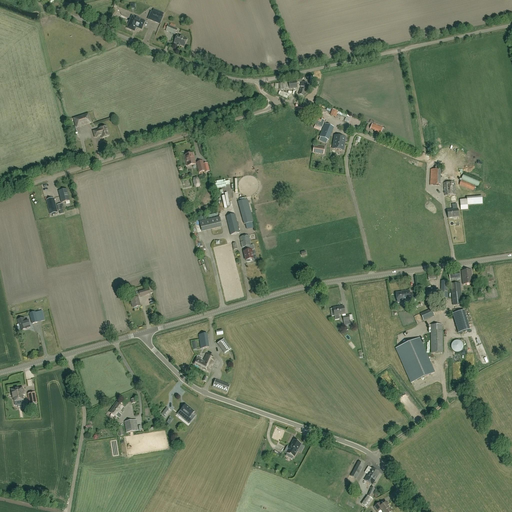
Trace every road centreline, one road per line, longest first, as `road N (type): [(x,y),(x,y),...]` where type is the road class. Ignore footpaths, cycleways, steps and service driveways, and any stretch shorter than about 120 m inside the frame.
road 1 (tertiary): [(144,333),(320,283),(511,256)]
road 2 (unclassified): [(417,511),(374,456),(199,390),(144,333)]
road 3 (unclassified): [(0,193),(266,110),(273,101)]
road 4 (unclassified): [(511,24),(258,81)]
road 5 (unclassified): [(258,81),(221,76),(31,0)]
road 6 (track): [(68,511),(84,421),(68,354)]
road 7 (track): [(405,48),(424,156),(385,145)]
road 8 (tertiary): [(0,373),(144,333)]
